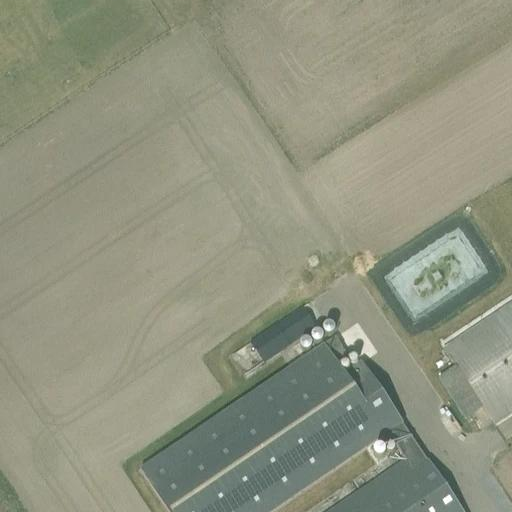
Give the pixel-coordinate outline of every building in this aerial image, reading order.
[(447,229),(366,271),(391,320),(472,279),(447,229)] [(511,305),(442,352),(453,369),(437,380),(464,421),(480,410),(492,427),(511,413),(511,305)] [(330,342),(138,472),(165,511),(275,511),(386,437),(404,463),(418,453),(358,366),(342,376),(328,355),(338,349),(330,342)] [(236,342),(214,359),(226,375),(248,359),(236,342)] [(458,511),(418,453),(404,463),(330,511),(458,511)]
